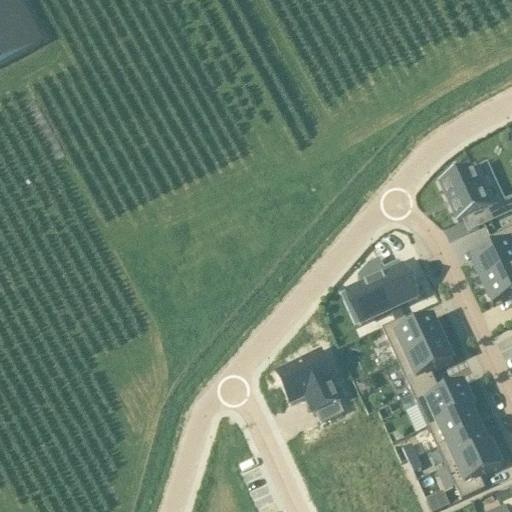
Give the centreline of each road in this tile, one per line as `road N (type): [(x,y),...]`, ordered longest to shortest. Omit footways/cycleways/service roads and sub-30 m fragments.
road 1 (residential): [(386,200),(222,390)]
road 2 (residential): [(386,200),(436,239),(511,404)]
road 3 (residential): [(511,102),(436,145),(386,200)]
road 4 (residential): [(299,511),(264,433),(222,390)]
road 5 (residential): [(222,390),(204,411),(172,511)]
